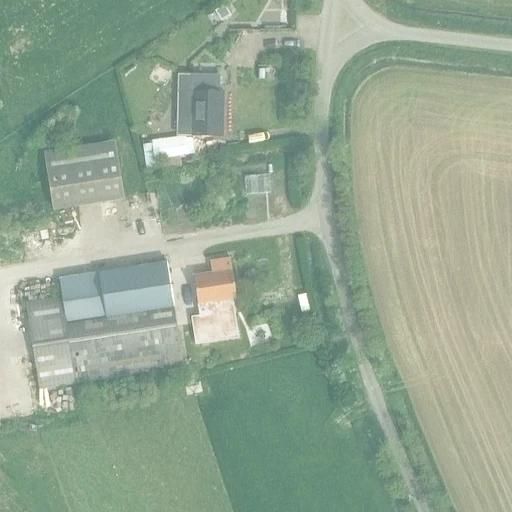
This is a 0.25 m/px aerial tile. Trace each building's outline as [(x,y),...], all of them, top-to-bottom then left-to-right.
[(220,135),(221,91),(191,90),(190,134),(220,135)] [(159,159),(189,154),(186,136),(156,141),(159,159)] [(81,205),(123,199),(115,142),(44,153),(52,210),(49,210),(56,252),(87,247),(81,205)] [(199,304),(238,297),(230,256),(208,260),(211,274),(194,277),(199,304)] [(60,279),(62,293),(26,299),(40,387),(183,365),(167,262),(60,279)]
